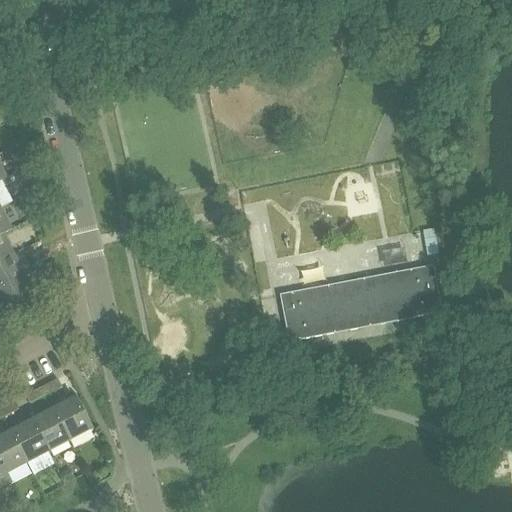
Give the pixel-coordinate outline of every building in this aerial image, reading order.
[(0,207),(0,236),(3,235),(12,230),(0,207)] [(434,229),(423,231),(425,240),(436,238),(434,229)] [(0,262),(14,255),(3,235),(0,236),(0,262)] [(0,262),(0,290),(25,276),(14,255),(0,262)] [(433,266),(279,296),(289,343),(442,314),(433,266)] [(37,299),(25,276),(0,290),(0,308),(4,316),(37,299)] [(62,388),(58,380),(41,389),(45,396),(62,388)] [(30,404),(45,396),(41,389),(26,397),(30,404)] [(75,397),(52,409),(69,442),(93,430),(75,397)] [(19,410),(15,402),(0,410),(0,412),(3,418),(19,410)] [(49,453),(69,442),(52,409),(31,420),(49,453)] [(10,431),(27,465),(49,453),(31,420),(10,431)] [(6,475),(27,465),(10,431),(0,436),(0,464),(6,476),(6,475)] [(0,489),(11,484),(6,475),(6,476),(0,464),(0,489)] [(69,469),(60,474),(65,484),(75,479),(69,469)]
